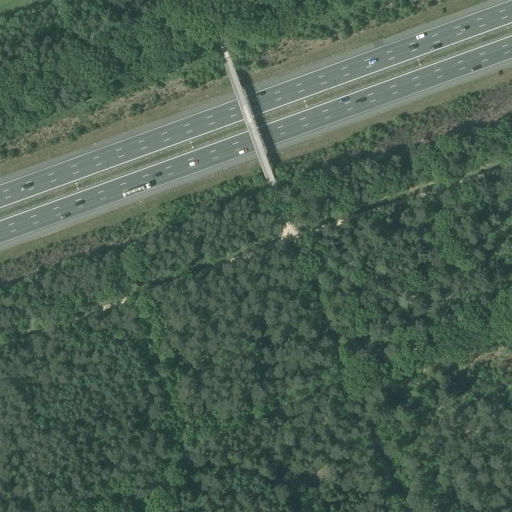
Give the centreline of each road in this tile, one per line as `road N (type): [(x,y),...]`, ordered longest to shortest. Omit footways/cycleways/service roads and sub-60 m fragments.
road 1 (motorway): [(0,231),(511,46)]
road 2 (motorway): [(511,13),(0,197)]
road 3 (track): [(511,158),(0,337)]
road 4 (track): [(292,240),(402,511)]
road 5 (track): [(130,293),(192,511)]
